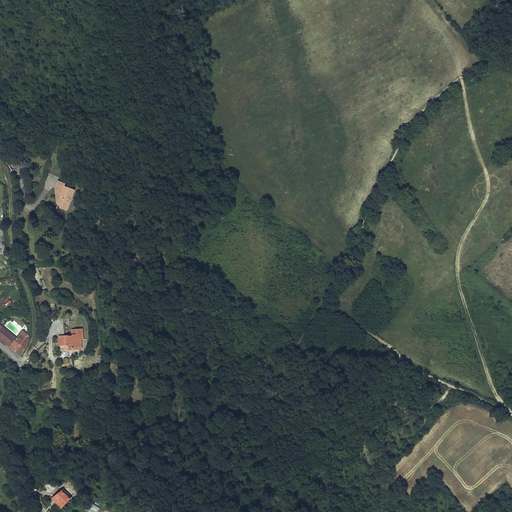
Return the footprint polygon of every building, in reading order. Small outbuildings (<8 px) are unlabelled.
[(69,207),(75,190),(65,187),(66,184),(59,182),(56,190),(57,191),(56,193),(57,202),(62,204),(69,207)] [(5,294),(0,299),(5,303),(10,299),(5,294)] [(0,338),(20,355),(28,339),(28,338),(28,334),(27,334),(22,330),(17,337),(2,326),(0,328),(0,338)] [(82,341),(82,331),(71,331),(71,336),(71,340),(67,340),(67,336),(67,335),(59,336),(60,347),(67,346),(67,351),(79,351),(78,341),(81,341),(82,341)] [(63,493),(54,481),(44,489),(54,501),(63,493)] [(92,503),(87,511),(88,511),(96,511),(100,508),(92,503)]
